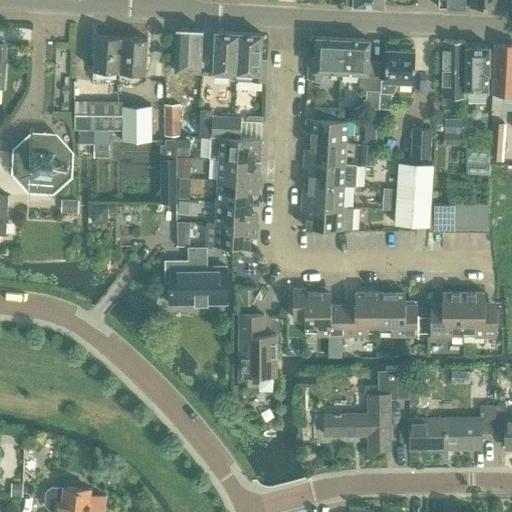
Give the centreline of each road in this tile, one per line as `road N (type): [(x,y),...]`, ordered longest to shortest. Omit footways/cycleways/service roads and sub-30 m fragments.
road 1 (residential): [(511,266),(283,258),(291,17)]
road 2 (residential): [(0,306),(60,317),(85,331),(179,420),(247,511)]
road 3 (residential): [(248,511),(353,484),(511,483)]
road 4 (tertiary): [(174,11),(0,3)]
road 5 (tertiary): [(423,23),(291,17)]
